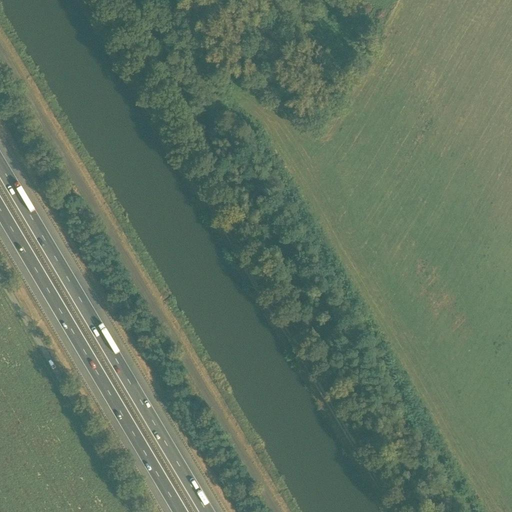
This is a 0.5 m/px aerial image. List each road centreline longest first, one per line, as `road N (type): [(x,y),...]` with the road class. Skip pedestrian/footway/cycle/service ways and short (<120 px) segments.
road 1 (track): [(393,511),(84,0)]
road 2 (unclassified): [(283,511),(0,33)]
road 3 (motorway): [(209,511),(0,162)]
road 4 (motorway): [(0,212),(176,511)]
road 5 (unclassified): [(145,511),(0,268)]
